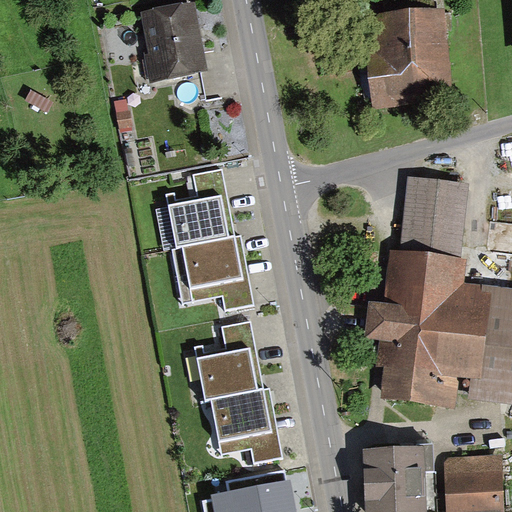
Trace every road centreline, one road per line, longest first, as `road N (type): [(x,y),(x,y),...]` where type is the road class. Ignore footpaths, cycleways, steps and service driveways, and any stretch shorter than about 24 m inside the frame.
road 1 (tertiary): [(335,511),(276,195)]
road 2 (residential): [(511,128),(276,195)]
road 3 (tertiary): [(276,195),(240,0)]
